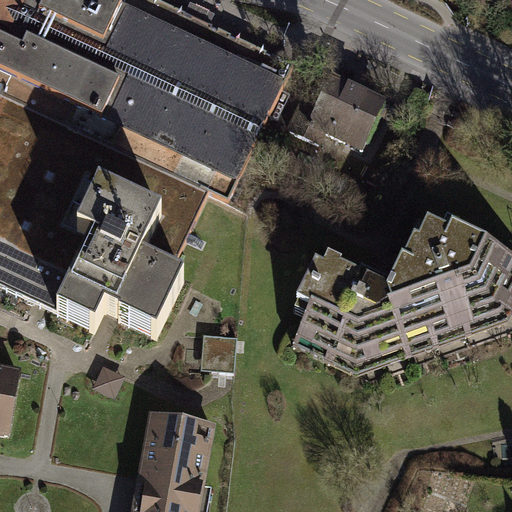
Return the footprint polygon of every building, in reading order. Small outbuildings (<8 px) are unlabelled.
[(0,0),(0,96),(118,153),(209,197),(211,197),(228,206),(249,162),(268,123),(293,69),(199,25),(145,0),(0,0)] [(366,146),(384,108),(332,83),(318,113),(303,106),(290,133),(319,147),(324,135),(345,145),(349,138),(366,146)] [(0,96),(0,246),(6,250),(57,273),(75,282),(92,244),(78,237),(118,153),(0,96)] [(75,282),(112,300),(105,315),(122,323),(126,315),(157,331),(153,338),(157,341),(184,283),(171,277),(209,197),(118,153),(78,237),(92,244),(75,282)] [(330,274),(316,267),(297,308),(311,314),(301,335),(360,364),(379,357),(381,362),(504,318),(511,301),(511,300),(508,298),(511,289),(511,260),(449,231),(447,238),(423,227),(405,266),(402,266),(391,291),(362,277),(361,280),(334,268),(330,274)] [(6,250),(0,263),(0,280),(26,293),(23,301),(41,309),(57,273),(6,250)] [(75,282),(57,273),(41,309),(59,318),(62,309),(94,324),(90,332),(95,335),(99,327),(105,315),(112,300),(75,282)] [(240,375),(241,339),(210,338),(209,374),(240,375)] [(107,371),(100,391),(119,398),(126,378),(107,371)] [(0,372),(0,435),(8,437),(19,376),(0,372)] [(198,511),(213,430),(151,419),(133,511),(198,511)]
